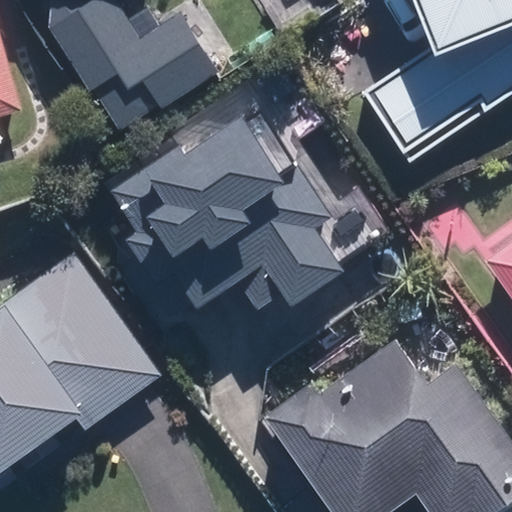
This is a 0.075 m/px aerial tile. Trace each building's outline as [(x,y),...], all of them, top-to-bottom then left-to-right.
[(185,23),(147,52),(112,5),(100,14),(89,0),(74,0),(46,21),(112,130),(213,60),(185,23)] [(511,0),(387,0),(402,38),(338,92),(396,181),(511,105),(511,0)] [(0,143),(21,137),(0,61),(0,143)] [(169,152),(106,195),(133,233),(120,242),(150,286),(163,277),(188,314),(232,284),(250,310),(272,295),(281,308),(332,273),(305,234),(322,222),(286,169),(268,181),(228,123),(174,160),(169,152)] [(511,242),(482,262),(511,306),(511,242)] [(0,488),(156,377),(70,258),(0,307),(0,488)] [(303,389),(257,421),(319,511),(384,511),(407,496),(417,511),(481,511),(511,490),(511,460),(447,367),(415,389),(385,345),(309,398),(303,389)]
